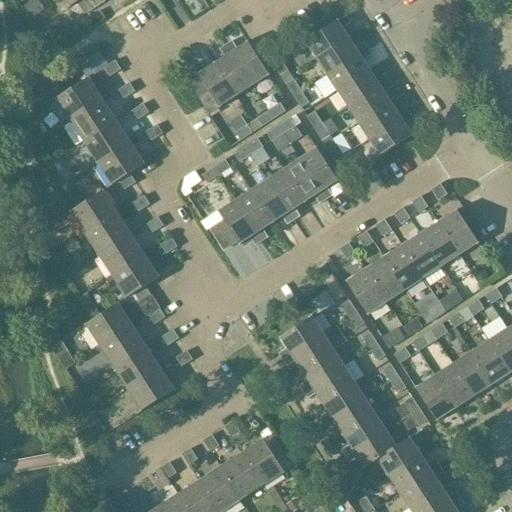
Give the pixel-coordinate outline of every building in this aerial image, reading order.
[(64,0),(70,9),(84,0),(64,0)] [(346,17),(305,44),(316,60),(348,40),(342,30),(350,24),(346,17)] [(348,40),(316,60),(327,76),(367,50),(363,44),(354,49),(348,40)] [(237,52),(231,43),(225,46),(251,87),(268,76),(248,45),(237,52)] [(218,51),(224,60),(215,66),(235,98),(251,87),(225,46),(218,51)] [(371,57),(367,50),(327,76),(337,93),(369,72),(363,62),(371,57)] [(280,59),(272,64),(280,76),(288,71),(280,59)] [(121,71),(115,61),(104,69),(110,78),(121,71)] [(199,63),(192,68),(209,93),(219,109),(219,110),(235,98),(215,66),(205,72),(199,63)] [(375,81),(369,72),(337,93),(348,109),(388,83),(383,75),(375,81)] [(56,101),(70,123),(103,101),(88,80),(56,101)] [(286,85),(294,98),(302,93),(294,80),(286,85)] [(135,93),(129,83),(117,91),(122,101),(135,93)] [(388,83),(348,109),(358,125),(390,104),(384,94),(392,89),(388,83)] [(198,101),(209,117),(219,110),(219,109),(209,93),(198,101)] [(300,109),(309,104),(302,93),(294,98),(300,109)] [(70,123),(84,144),(116,122),(103,101),(70,123)] [(138,121),(149,114),(143,104),(132,112),(138,121)] [(280,104),(267,113),(272,121),(286,112),(280,104)] [(390,104),(358,125),(369,141),(409,115),(404,108),(396,113),(390,104)] [(314,112),(306,118),(314,131),(323,125),(314,112)] [(256,120),(261,128),(272,121),(267,113),(256,120)] [(413,121),(409,115),(369,141),(380,158),(412,137),(405,126),(413,121)] [(290,119),(278,127),(283,135),(295,127),(290,119)] [(130,143),(116,122),(84,144),(98,165),(130,143)] [(151,142),(162,135),(163,134),(157,125),(145,133),(151,142)] [(322,142),(330,136),(323,125),(314,131),(322,142)] [(235,133),(241,142),(253,134),(247,126),(235,133)] [(266,134),(271,143),(283,135),(278,127),(266,134)] [(263,148),(258,140),(246,148),(251,156),(263,148)] [(98,165),(112,186),(119,182),(124,191),(136,184),(130,174),(144,165),(130,143),(98,165)] [(335,145),(327,150),(335,163),(344,157),(335,145)] [(234,155),(239,163),(251,156),(246,148),(234,155)] [(317,150),(300,161),(326,201),(332,197),(327,189),(337,182),(317,150)] [(342,174),(350,168),(344,157),(335,163),(342,174)] [(225,161),(213,168),(219,177),(231,169),(225,161)] [(314,197),(319,205),(326,201),(300,161),(284,171),(304,203),(314,197)] [(201,176),(207,184),(219,177),(213,168),(201,176)] [(294,222),(300,218),(295,209),(304,203),(284,171),(267,181),(294,222)] [(281,218),(287,227),(294,222),(267,181),(251,192),(272,224),(281,218)] [(430,190),(438,201),(447,195),(440,184),(430,190)] [(102,192),(71,213),(85,235),(116,214),(102,192)] [(251,192),(235,202),(261,243),(268,238),(263,230),(272,224),(251,192)] [(150,205),(144,196),(133,204),(139,213),(150,205)] [(421,197),(420,197),(411,203),(418,214),(428,207),(421,197)] [(218,213),(239,245),(249,239),(254,247),(261,243),(235,202),(218,213)] [(410,220),(403,209),(393,214),(400,226),(410,220)] [(478,245),(457,213),(438,225),(459,257),(478,245)] [(130,235),(116,214),(85,235),(99,256),(130,235)] [(152,234),(164,226),(158,218),(146,225),(152,234)] [(382,238),(392,231),(384,220),(375,226),(382,238)] [(438,225),(420,236),(441,269),(459,257),(438,225)] [(373,243),(366,232),(357,238),(364,249),(373,243)] [(130,235),(99,256),(112,277),(144,256),(130,235)] [(441,269),(420,236),(402,248),(423,280),(441,269)] [(177,248),(172,239),(160,246),(166,255),(177,248)] [(346,261),(355,255),(356,255),(348,244),(339,250),(346,261)] [(402,248),(384,260),(404,292),(423,280),(402,248)] [(112,277),(127,298),(134,293),(139,304),(151,296),(145,286),(158,278),(144,256),(112,277)] [(384,260),(366,271),(386,304),(404,292),(384,260)] [(346,284),(367,316),(386,304),(366,271),(346,284)] [(320,283),(334,305),(345,298),(331,276),(320,283)] [(419,304),(432,323),(467,299),(460,289),(442,301),(436,292),(419,304)] [(502,298),(496,289),(485,296),(491,305),(502,298)] [(349,301),(340,306),(356,330),(365,325),(349,301)] [(484,310),(478,301),(467,308),(473,317),(484,310)] [(118,305),(86,326),(100,348),(132,327),(118,305)] [(154,325),(165,319),(159,309),(148,316),(154,325)] [(465,322),(459,313),(448,320),(454,329),(465,322)] [(312,319),(280,339),(286,349),(277,354),(281,361),(322,334),(312,319)] [(448,334),(441,324),(430,332),(436,341),(448,334)] [(132,327),(100,348),(113,369),(145,348),(132,327)] [(179,340),(173,330),(162,338),(167,347),(179,340)] [(489,342),(510,374),(511,372),(511,337),(507,330),(489,342)] [(362,339),(377,362),(385,357),(370,333),(362,339)] [(300,371),(332,350),(322,334),(281,361),(285,367),(294,362),(300,371)] [(412,344),(418,353),(430,346),(423,336),(412,344)] [(489,342),(471,353),(491,386),(510,374),(489,342)] [(145,348),(113,369),(127,390),(159,369),(145,348)] [(411,358),(405,348),(393,355),(400,364),(411,358)] [(307,381),(298,387),(302,393),(343,367),(332,350),(300,371),(307,381)] [(175,359),(181,368),(193,360),(187,351),(175,359)] [(473,397),(491,386),(471,353),(452,365),(473,397)] [(382,370),(398,394),(406,389),(391,365),(382,370)] [(452,365),(434,377),(455,409),(473,397),(452,365)] [(353,383),(343,367),(302,393),(306,399),(315,394),(321,403),(353,383)] [(141,412),(173,391),(159,369),(127,390),(141,412)] [(415,389),(436,421),(455,409),(434,377),(415,389)] [(328,413),(319,419),(323,426),(364,399),(353,383),(321,403),(328,413)] [(427,421),(412,397),(403,403),(418,426),(427,421)] [(374,415),(364,399),(323,426),(328,432),(336,426),(342,435),(374,415)] [(349,446),(340,452),(344,458),(385,431),(374,415),(342,435),(349,446)] [(239,433),(232,423),(224,428),(230,438),(239,433)] [(344,458),(348,464),(357,458),(364,469),(378,460),(396,448),(385,431),(344,458)] [(396,448),(378,460),(388,476),(420,455),(414,446),(422,440),(418,433),(396,448)] [(218,446),(211,436),(203,442),(209,452),(218,446)] [(263,441),(241,455),(262,487),(284,473),(263,441)] [(190,450),(181,455),(188,466),(196,460),(190,450)] [(241,455),(220,469),(241,501),(262,487),(241,455)] [(426,465),(420,455),(388,476),(399,493),(439,466),(435,460),(426,465)] [(169,463),(160,469),(167,479),(176,474),(169,463)] [(439,466),(399,493),(409,509),(441,488),(435,479),(444,473),(439,466)] [(220,469),(199,483),(217,511),(224,511),(241,501),(220,469)] [(344,482),(352,494),(359,489),(351,477),(344,482)] [(154,487),(148,478),(139,483),(146,493),(154,487)] [(217,511),(199,483),(178,497),(187,511),(217,511)] [(441,488),(409,509),(411,511),(440,511),(461,499),(456,492),(447,497),(441,488)] [(132,502),(125,492),(117,497),(124,507),(132,502)] [(336,496),(325,504),(330,511),(341,504),(336,496)] [(187,511),(178,497),(157,510),(157,511),(187,511)] [(365,498),(357,502),(363,511),(369,511),(373,510),(365,498)] [(465,506),(461,499),(440,511),(457,511),(465,506)]
